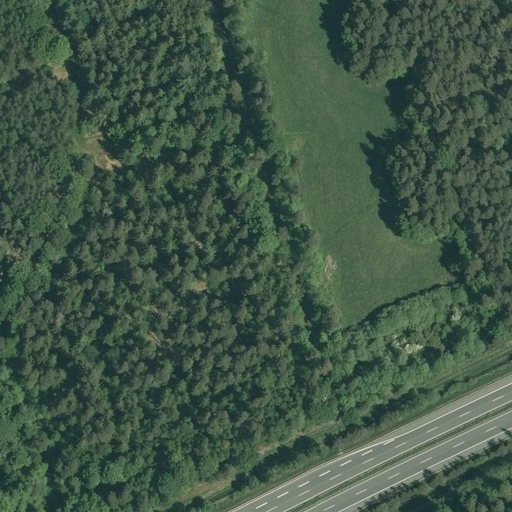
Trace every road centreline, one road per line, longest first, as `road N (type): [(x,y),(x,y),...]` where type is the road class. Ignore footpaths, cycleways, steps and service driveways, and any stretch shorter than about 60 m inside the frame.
road 1 (motorway): [(511,394),(267,511)]
road 2 (motorway): [(327,511),(511,423)]
